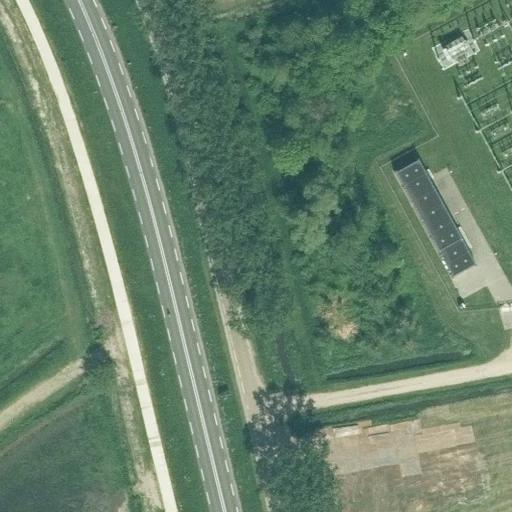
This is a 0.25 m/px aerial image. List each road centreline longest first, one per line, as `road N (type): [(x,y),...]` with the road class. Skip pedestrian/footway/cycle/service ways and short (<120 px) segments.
road 1 (primary): [(222,511),(139,172),(77,0)]
road 2 (unclassified): [(277,511),(208,220),(144,0)]
